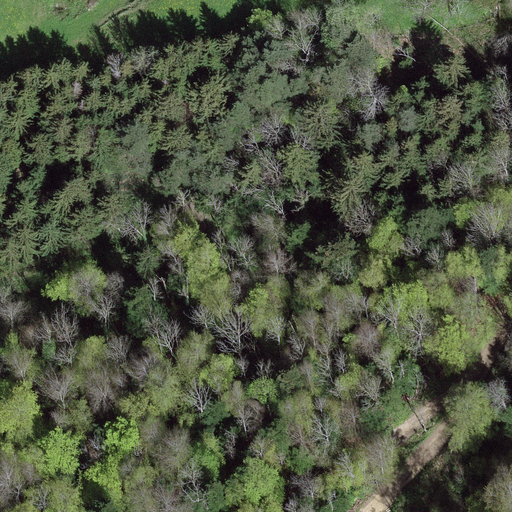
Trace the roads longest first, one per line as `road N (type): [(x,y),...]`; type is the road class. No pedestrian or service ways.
road 1 (track): [(264,511),(350,468),(479,375)]
road 2 (track): [(388,495),(446,431),(479,375)]
